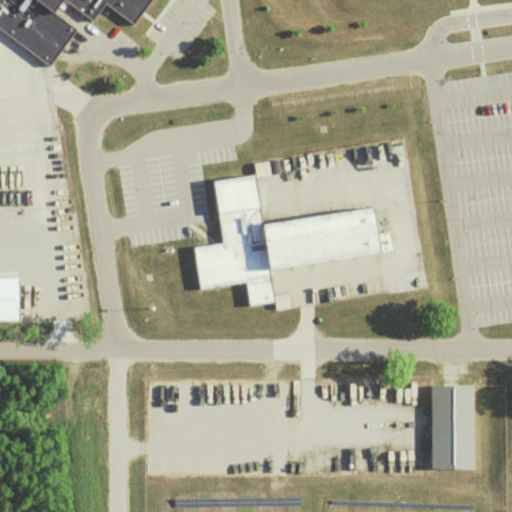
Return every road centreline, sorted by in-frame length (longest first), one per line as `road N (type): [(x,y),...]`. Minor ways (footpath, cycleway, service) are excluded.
road 1 (residential): [(0,350),(511,347)]
road 2 (residential): [(511,45),(109,105),(91,117)]
road 3 (residential): [(91,117),(84,145),(116,350)]
